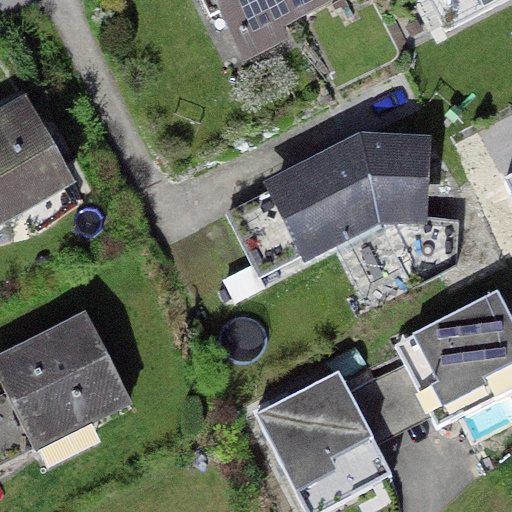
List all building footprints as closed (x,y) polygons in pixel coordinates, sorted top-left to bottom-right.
[(240,40),(318,0),(201,0),(210,16),(225,9),(240,40)] [(427,0),(444,33),(509,0),(427,0)] [(25,100),(0,113),(0,231),(75,190),(25,100)] [(276,192),(305,255),(376,218),(419,221),(420,150),(361,145),(276,192)] [(431,422),(436,433),(511,394),(511,324),(498,296),(394,348),(403,367),(431,422)] [(0,390),(3,396),(0,398),(0,467),(31,451),(35,459),(131,410),(83,316),(0,358),(0,390)] [(348,394),(376,449),(431,422),(403,367),(348,394)] [(301,511),(333,511),(393,483),(376,449),(348,394),(340,377),(256,420),(301,511)]
